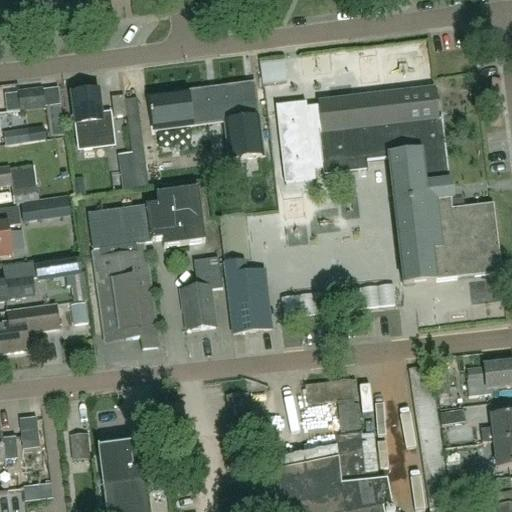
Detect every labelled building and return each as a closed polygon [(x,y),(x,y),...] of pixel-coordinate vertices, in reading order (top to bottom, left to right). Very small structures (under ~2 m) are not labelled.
[(267,86),(290,86),(290,65),(267,65),(267,86)] [(229,162),(258,158),(264,157),(259,120),(249,121),(245,89),(233,91),(232,89),(229,89),(229,91),(188,97),(187,92),(149,97),(153,134),(192,129),(191,121),(223,117),(229,162)] [(17,94),(19,112),(43,109),(41,91),(17,94)] [(387,161),(396,237),(402,287),(500,276),(492,207),(451,212),(450,203),(451,202),(451,201),(449,202),(448,186),(449,185),(449,184),(441,120),(440,120),(440,123),(437,123),(433,91),(318,104),(318,108),(305,109),(305,104),(304,104),(304,105),(276,108),(276,107),(274,108),(283,186),(285,186),(285,185),(312,182),(314,182),(313,172),(321,171),(322,177),(323,177),(365,172),(366,172),(365,163),(387,161)] [(70,97),(74,127),(78,153),(113,148),(109,121),(101,122),(97,93),(70,97)] [(125,102),(124,102),(126,114),(138,112),(137,100),(125,102)] [(29,145),(29,144),(27,132),(3,135),(5,148),(29,145)] [(131,156),(120,158),(122,178),(133,177),(131,156)] [(0,187),(11,187),(14,207),(38,203),(33,169),(9,172),(8,168),(0,169),(0,187)] [(146,171),(133,172),(135,192),(148,190),(148,185),(146,171)] [(74,201),(86,199),(83,180),(71,182),(74,201)] [(316,205),(317,186),(298,185),(297,204),(316,205)] [(170,249),(205,244),(198,191),(163,195),(170,249)] [(147,208),(138,209),(143,246),(151,245),(151,243),(161,242),(162,250),(170,249),(163,195),(156,196),(157,207),(147,208)] [(40,203),(20,206),(23,224),(43,221),(40,203)] [(0,256),(12,255),(8,228),(20,226),(17,209),(0,211),(0,256)] [(144,250),(143,246),(138,209),(113,212),(118,254),(144,250)] [(93,257),(118,254),(113,212),(87,216),(93,257)] [(157,349),(144,250),(118,254),(93,257),(103,335),(124,332),(125,340),(140,338),(142,351),(157,349)] [(78,257),(33,264),(36,284),(81,277),(78,257)] [(197,291),(181,294),(187,334),(215,330),(210,293),(222,292),(218,261),(193,264),(197,291)] [(224,276),(243,273),(242,261),(222,264),(224,276)] [(269,330),(269,325),(262,271),(243,273),(224,276),(231,335),(269,330)] [(32,280),(9,283),(4,284),(3,281),(0,281),(0,304),(6,304),(6,303),(34,299),(32,280)] [(369,291),(368,314),(399,315),(399,291),(369,291)] [(73,308),(75,328),(88,326),(85,307),(73,308)] [(8,325),(0,325),(0,357),(28,354),(25,337),(58,332),(55,309),(7,316),(8,325)] [(511,365),(483,370),(483,372),(466,374),(469,400),(491,397),(490,393),(511,390),(511,365)] [(450,511),(428,366),(407,371),(428,511),(450,511)] [(448,373),(434,376),(437,398),(450,396),(448,373)] [(306,408),(337,405),(336,404),(357,403),(355,382),(304,387),(306,408)] [(381,390),(371,392),(379,435),(389,433),(381,390)] [(229,438),(233,437),(252,435),(248,396),(224,399),(229,438)] [(279,444),(289,444),(286,402),(277,402),(279,444)] [(439,416),(441,428),(465,425),(463,412),(439,416)] [(511,415),(491,418),(492,430),(481,431),(482,445),(494,444),(494,445),(511,442),(511,415)] [(359,436),(340,438),(334,438),(337,461),(346,511),(382,511),(382,509),(391,507),(385,483),(378,484),(364,485),(359,436)] [(68,439),(70,463),(89,461),(86,437),(68,439)] [(366,440),(368,477),(393,475),(391,438),(366,440)] [(0,495),(7,494),(5,478),(0,478),(0,467),(4,467),(4,463),(18,461),(16,441),(2,443),(2,439),(0,439),(0,495)] [(511,442),(494,445),(497,471),(511,469),(511,442)] [(149,511),(141,447),(97,453),(105,511),(149,511)] [(346,511),(337,461),(268,476),(274,511),(346,511)] [(472,472),(448,475),(449,487),(473,484),(472,472)] [(151,482),(152,497),(165,497),(164,481),(151,482)] [(51,488),(33,490),(34,503),(53,501),(51,488)] [(483,499),(485,511),(511,505),(511,495),(511,493),(483,499)]
